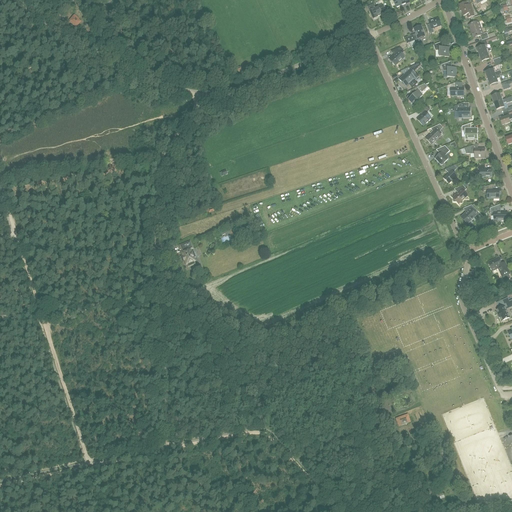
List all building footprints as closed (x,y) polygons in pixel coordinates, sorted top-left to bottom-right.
[(467,6),(466,2),(460,5),(463,16),(467,15),(468,19),(475,17),(471,5),(467,6)] [(373,19),(377,18),(377,16),(385,13),(383,7),(382,5),(370,11),(373,19)] [(76,27),(81,22),(78,20),(79,19),(74,15),(69,21),(76,27)] [(471,32),(481,28),(479,23),(483,21),(481,16),(472,19),(473,24),(469,26),(471,32)] [(430,34),(434,33),(432,29),(441,26),(438,18),(429,21),(430,24),(427,25),(430,34)] [(416,35),(413,37),(414,41),(416,44),(418,50),(424,48),(421,42),(422,42),(420,38),(425,37),(421,26),(414,29),(416,35)] [(486,40),(489,38),(487,33),(483,34),(481,28),(471,32),(474,39),(480,36),(482,41),(486,40)] [(411,35),(404,37),(407,43),(414,41),(413,37),(412,34),(411,35)] [(442,47),(442,42),(433,45),(435,51),(439,51),(439,57),(449,57),(449,47),(442,47)] [(480,55),(487,53),(487,52),(491,51),(490,48),(486,50),(485,46),(480,48),(480,47),(476,48),(477,52),(478,52),(480,55)] [(403,51),(400,47),(391,51),(395,55),(390,60),(396,66),(405,58),(402,54),(407,50),(406,48),(403,51)] [(487,53),(480,55),(482,62),(490,59),(487,53)] [(449,68),(449,62),(441,65),(442,66),(439,66),(441,69),(443,69),(444,71),(447,71),(447,78),(456,78),(456,68),(449,68)] [(399,80),(406,87),(409,85),(412,88),(417,83),(414,80),(418,76),(414,71),(421,65),(419,63),(401,71),(405,75),(399,80)] [(488,79),(499,75),(495,76),(493,70),(485,72),(488,79)] [(499,75),(488,79),(487,79),(488,81),(490,86),(498,83),(501,82),(499,78),(500,78),(499,75)] [(451,96),(463,96),(463,88),(455,88),(455,83),(447,86),(447,89),(451,89),(451,96)] [(422,93),(428,87),(425,84),(410,91),(414,95),(408,100),(412,104),(414,103),(415,104),(423,96),(420,92),(421,91),(422,93)] [(494,103),(511,97),(502,100),(500,94),(492,97),(494,103)] [(501,108),(504,107),(503,103),(506,102),(507,103),(511,101),(511,97),(494,103),(496,110),(501,108)] [(471,118),(471,108),(463,108),(463,103),(455,106),(454,111),(459,111),(459,118),(471,118)] [(422,114),(417,119),(422,125),(430,118),(430,117),(426,113),(428,111),(429,109),(427,107),(419,111),(422,114)] [(511,110),(503,113),(503,114),(504,117),(508,116),(509,120),(511,119),(511,110)] [(510,123),(509,120),(508,116),(504,117),(500,119),(502,125),(510,123)] [(478,131),(478,129),(471,129),(471,123),(462,127),(462,131),(465,131),(465,139),(478,138),(478,131)] [(431,145),(441,136),(438,133),(443,128),(440,125),(436,126),(431,129),(434,131),(426,139),(431,145)] [(477,149),(477,144),(463,149),(465,153),(474,153),(474,158),(485,158),(485,149),(477,149)] [(441,166),(448,159),(445,156),(450,151),(445,146),(436,150),(440,154),(435,159),(441,166)] [(485,170),(485,164),(478,167),(478,170),(479,170),(479,178),(492,178),(492,169),(485,170)] [(449,184),(457,176),(453,172),(457,169),(454,166),(445,170),(449,173),(444,178),(449,184)] [(466,184),(454,189),(458,193),(453,198),(453,199),(453,201),(454,202),(456,202),(458,204),(463,204),(463,199),(467,195),(464,192),(466,189),(465,188),(467,186),(466,184)] [(493,190),(493,184),(484,188),(484,191),(487,191),(487,199),(499,199),(499,194),(501,194),(501,190),(493,190)] [(467,224),(476,216),(474,214),(477,211),(472,205),(463,209),(467,213),(462,218),(467,224)] [(501,213),(501,205),(490,208),(490,213),(494,213),(494,220),(507,220),(507,213),(501,213)] [(190,242),(184,244),(187,251),(181,253),(183,257),(182,257),(184,261),(185,261),(186,265),(194,261),(193,258),(195,257),(193,252),(191,253),(190,250),(193,249),(190,242)] [(492,272),(498,269),(502,277),(504,281),(510,278),(508,274),(510,273),(505,262),(501,263),(498,257),(488,262),(492,272)] [(499,309),(497,310),(498,314),(498,315),(498,316),(499,316),(499,317),(499,318),(500,318),(502,321),(510,318),(506,309),(511,307),(508,298),(499,302),(501,308),(499,309)] [(408,414),(395,419),(398,428),(411,423),(408,414)]
